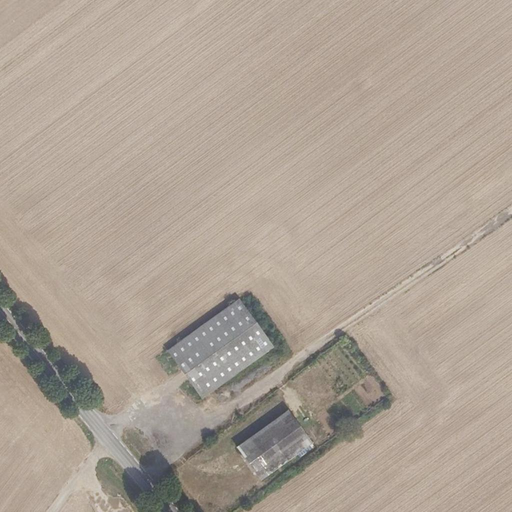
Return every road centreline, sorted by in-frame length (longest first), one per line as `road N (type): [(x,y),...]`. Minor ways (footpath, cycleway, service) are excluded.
road 1 (track): [(143,476),(511,212)]
road 2 (primary): [(172,511),(0,311)]
